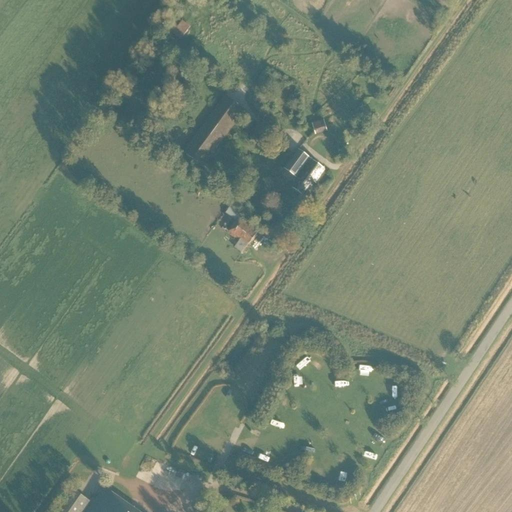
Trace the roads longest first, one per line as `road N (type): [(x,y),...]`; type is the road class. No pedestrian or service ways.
road 1 (track): [(466,0),(116,482),(82,472),(46,511)]
road 2 (unclassified): [(511,310),(374,511)]
